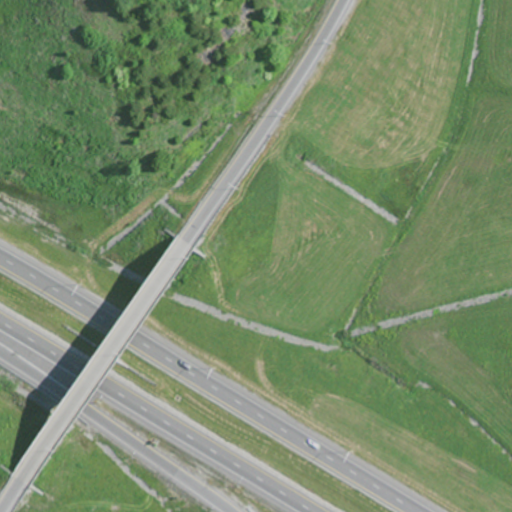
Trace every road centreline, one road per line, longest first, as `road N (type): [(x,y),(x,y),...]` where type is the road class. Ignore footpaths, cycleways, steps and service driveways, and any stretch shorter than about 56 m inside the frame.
road 1 (motorway): [(422,511),(0,255)]
road 2 (motorway): [(0,350),(229,511),(34,472)]
road 3 (motorway): [(0,327),(304,511)]
road 4 (motorway): [(179,251),(340,0)]
road 5 (motorway): [(34,472),(179,251)]
